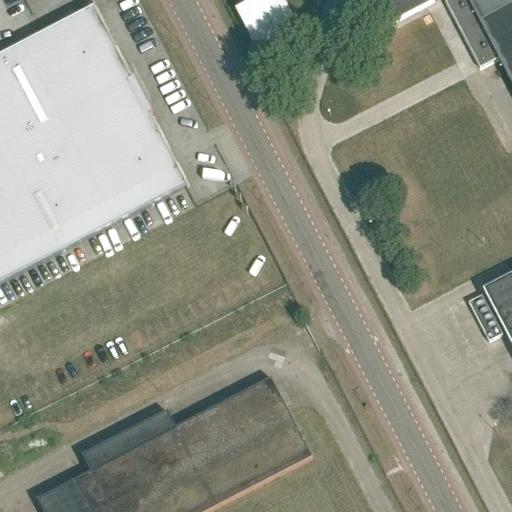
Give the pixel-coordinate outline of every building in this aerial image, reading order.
[(280,0),(261,0),(237,13),(265,67),(305,46),(280,0)] [(511,0),(376,0),(391,27),(441,0),(443,0),(481,72),(500,62),(511,85),(511,171),(478,106),(400,147),(443,229),(508,195),(506,190),(511,186),(511,278),(484,293),(511,346),(511,0)] [(131,82),(94,11),(5,57),(0,59),(0,287),(169,199),(187,189),(150,118),(153,117),(134,80),(131,82)] [(469,305),(489,344),(503,337),(482,298),(469,305)] [(213,511),(313,461),(272,382),(177,432),(168,415),(82,459),(91,476),(38,503),(42,511),(213,511)]
